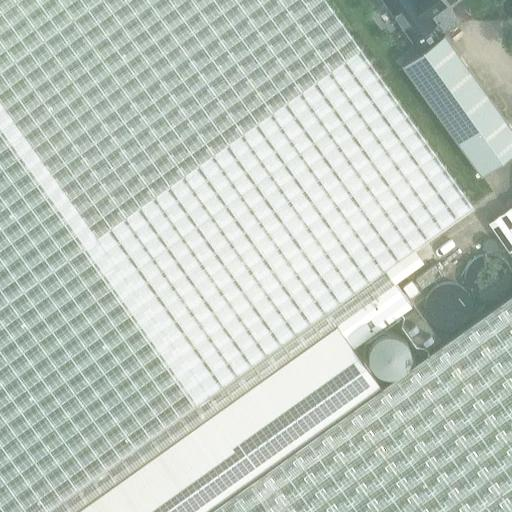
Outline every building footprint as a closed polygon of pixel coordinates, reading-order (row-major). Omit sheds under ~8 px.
[(0,0),(0,511),(44,511),(387,272),(385,269),(473,206),(323,0),(0,0)] [(383,0),(412,39),(413,38),(422,51),(439,39),(430,26),(435,22),(430,16),(444,5),(440,0),(383,0)] [(422,51),(401,66),(429,105),(479,175),(511,151),(511,132),(444,36),(443,35),(439,39),(422,51)] [(511,203),(503,210),(487,221),(510,254),(511,252),(511,203)] [(434,265),(414,279),(421,288),(440,274),(434,265)] [(203,511),(379,386),(352,347),(388,321),(410,305),(387,272),(44,511),(203,511)] [(379,386),(203,511),(511,511),(511,291),(441,342),(422,356),(379,386)] [(416,306),(396,320),(397,321),(422,356),(441,342),(427,321),(416,306)] [(406,354),(406,353),(404,345),(402,341),(399,338),(393,334),(386,333),(381,333),(377,335),(372,338),(369,342),(367,345),(366,353),(367,360),(369,363),(371,366),(377,371),(381,372),(385,373),(391,372),(395,371),(398,368),(403,362),(405,358),(406,354)]
